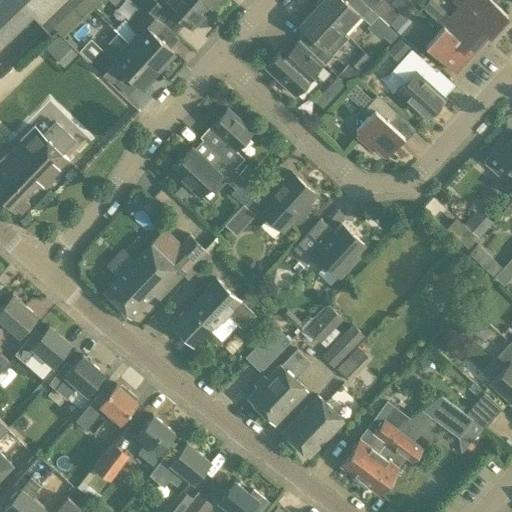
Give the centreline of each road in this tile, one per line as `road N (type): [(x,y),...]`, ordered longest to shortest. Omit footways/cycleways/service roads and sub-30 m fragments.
road 1 (residential): [(511,72),(410,184),(361,186),(218,55)]
road 2 (residential): [(344,511),(43,271)]
road 3 (residential): [(218,55),(148,130),(43,271)]
